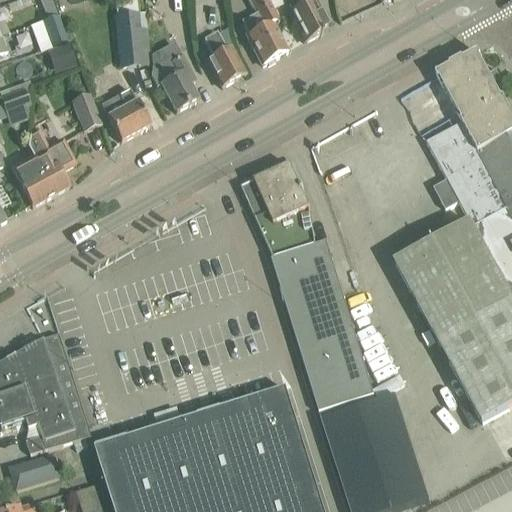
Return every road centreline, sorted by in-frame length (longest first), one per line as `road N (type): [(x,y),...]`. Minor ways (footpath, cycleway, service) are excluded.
road 1 (secondary): [(0,286),(489,10)]
road 2 (secondary): [(455,0),(0,254)]
road 3 (unknown): [(283,357),(335,511)]
